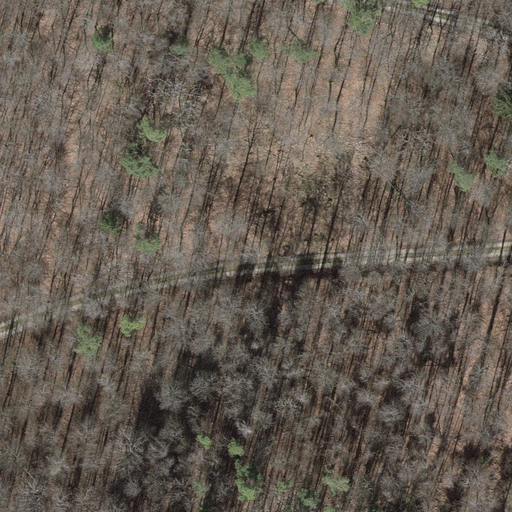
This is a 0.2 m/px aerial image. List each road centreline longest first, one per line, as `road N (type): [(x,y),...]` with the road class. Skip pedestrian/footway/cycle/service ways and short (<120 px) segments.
road 1 (track): [(511,249),(171,272),(0,323)]
road 2 (track): [(285,0),(511,51)]
